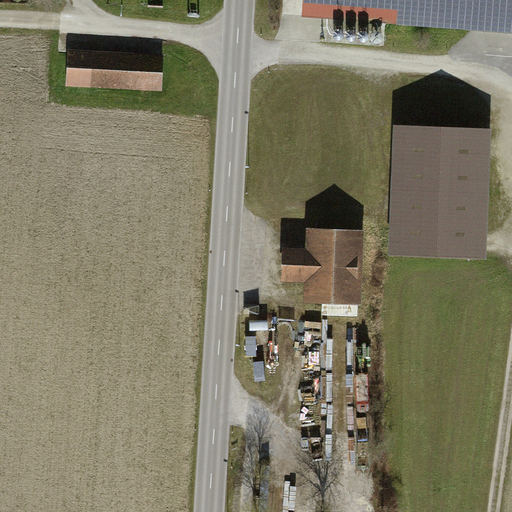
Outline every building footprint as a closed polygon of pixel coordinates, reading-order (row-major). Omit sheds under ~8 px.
[(511,0),(303,0),(302,21),(387,26),(511,34),(511,0)] [(340,33),(337,33),(336,34),(334,36),(334,38),(334,40),(336,42),(337,43),(339,44),(342,43),(343,42),(345,40),(345,38),(345,36),(343,34),(342,33),(340,33)] [(352,34),(350,34),(348,35),(347,37),(346,39),(347,42),(348,43),(350,45),(352,45),(354,45),(356,43),(357,42),(358,39),(357,37),(356,36),(354,34),(352,34)] [(365,35),(362,35),(361,36),(359,38),(359,40),(359,43),(360,44),(362,46),(364,46),(367,46),(368,44),(370,43),(370,40),(370,38),(368,36),(367,35),(365,35)] [(378,35),(375,35),(374,36),(372,38),(372,40),(372,43),(374,44),(375,46),(378,46),(380,46),(382,44),(383,43),(383,40),(383,38),(382,36),(380,35),(378,35)] [(163,58),(69,54),(68,90),(162,94),(163,58)] [(491,127),(392,124),(388,255),(487,258),(491,127)] [(366,232),(304,229),(303,247),(280,246),(278,284),(301,285),(300,304),(362,307),(366,232)]
